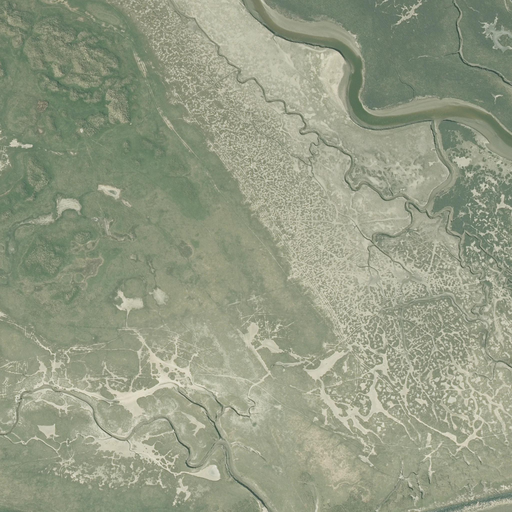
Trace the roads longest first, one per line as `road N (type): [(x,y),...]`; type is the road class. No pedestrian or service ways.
road 1 (track): [(153,102),(143,122),(83,164),(13,266),(5,298),(19,340),(6,398),(23,399),(65,433),(67,458),(26,464),(0,486)]
road 2 (track): [(235,377),(230,260),(212,185),(153,102),(125,35),(46,0)]
road 3 (track): [(511,428),(467,418),(430,453),(365,453),(289,410),(246,405),(235,377)]
road 4 (track): [(0,277),(71,327),(195,338),(215,348),(235,377)]
road 5 (track): [(49,1),(103,4),(125,17),(179,139)]
road 6 (track): [(53,214),(54,174),(42,140),(28,127),(0,124)]
